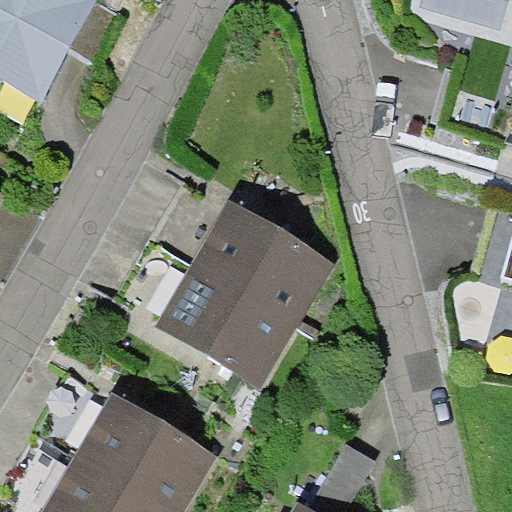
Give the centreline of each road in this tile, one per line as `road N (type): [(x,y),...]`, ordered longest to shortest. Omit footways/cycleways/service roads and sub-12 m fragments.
road 1 (residential): [(325,0),(431,395),(443,511)]
road 2 (residential): [(216,0),(0,353)]
